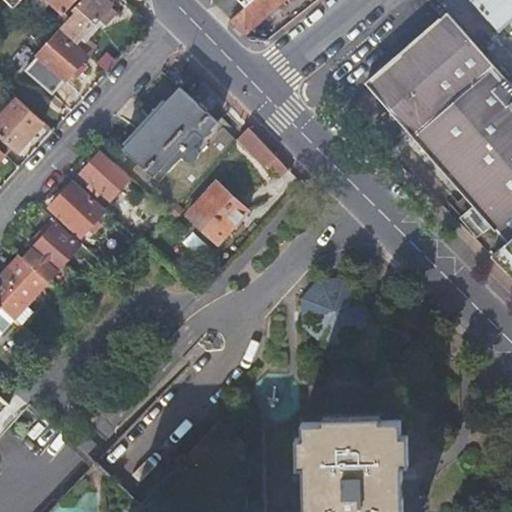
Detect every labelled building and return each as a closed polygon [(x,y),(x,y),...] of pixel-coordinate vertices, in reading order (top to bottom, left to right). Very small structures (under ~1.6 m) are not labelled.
[(5,0),(15,10),(24,0),(5,0)] [(48,0),(63,13),(66,16),(73,8),(79,0),(48,0)] [(63,13),(53,25),(61,32),(88,57),(89,58),(94,52),(97,49),(89,41),(87,43),(82,39),(100,20),(105,25),(110,18),(116,13),(111,8),(112,6),(111,5),(115,0),(86,0),(76,11),(73,8),(66,16),(63,13)] [(244,9),(230,21),(241,31),(244,36),(286,0),(254,0),(245,8),(244,9)] [(254,0),(242,0),(248,5),(244,8),(245,8),(254,0)] [(511,0),(471,0),(500,34),(511,23),(511,0)] [(511,88),(447,14),(420,38),(367,83),(444,173),(505,243),(511,237),(511,88)] [(89,41),(105,25),(100,20),(82,39),(87,43),(89,41)] [(88,57),(61,32),(26,71),(52,95),(62,85),(71,75),(81,65),(88,57)] [(94,52),(89,58),(104,72),(109,66),(94,52)] [(86,69),(81,65),(71,75),(76,79),(86,69)] [(127,147),(124,150),(152,178),(161,169),(178,152),(181,155),(181,157),(183,161),(186,164),(193,165),(196,163),(198,161),(199,155),(197,150),(193,147),(189,147),(186,144),(195,134),(203,140),(208,135),(218,124),(207,114),(199,106),(181,89),(167,104),(148,125),(127,147)] [(32,139),(45,125),(19,100),(0,120),(0,151),(4,156),(12,147),(18,153),(32,139)] [(124,145),(127,147),(167,104),(164,102),(124,145)] [(202,104),(199,106),(207,114),(210,111),(202,104)] [(290,169),(253,130),(241,143),(266,168),(269,165),(282,178),(286,174),(290,169)] [(195,134),(186,144),(189,147),(193,147),(203,140),(195,134)] [(178,152),(161,169),(165,174),(181,157),(181,155),(178,152)] [(111,201),(131,179),(113,163),(102,153),(92,164),(82,175),(92,184),(88,188),(98,197),(102,193),(111,201)] [(106,211),(75,183),(63,196),(51,210),(82,238),(90,229),(95,234),(102,226),(97,221),(106,211)] [(217,184),(188,215),(219,244),(248,213),(217,184)] [(106,211),(97,221),(102,226),(111,216),(106,211)] [(37,246),(24,260),(49,283),(82,245),(52,220),(42,231),(33,242),(37,246)] [(511,251),(499,263),(511,275),(511,251)] [(0,278),(0,304),(15,319),(27,306),(49,283),(24,260),(20,257),(4,275),(0,278)] [(346,337),(371,314),(331,270),(305,294),(346,337)] [(0,336),(15,319),(0,304),(0,336)] [(27,306),(15,319),(22,325),(34,313),(27,306)] [(0,409),(18,389),(15,386),(0,372),(0,409)] [(0,434),(31,400),(18,389),(0,409),(0,434)] [(401,511),(401,495),(400,465),(407,465),(406,435),(399,435),(399,422),(300,425),(300,439),(293,439),(293,468),(301,468),(302,511),(401,511)]
